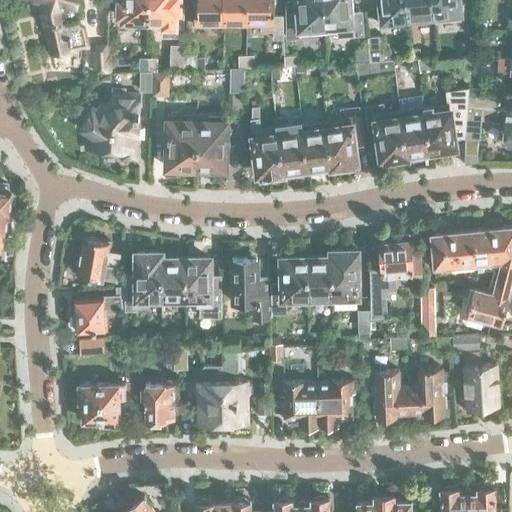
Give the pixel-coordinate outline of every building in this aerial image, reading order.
[(32,0),(39,2),(51,53),(72,48),(71,46),(86,43),(82,26),(77,23),(76,18),(77,18),(78,17),(78,16),(79,16),(79,15),(80,14),(80,13),(80,12),(80,11),(80,10),(80,9),(80,8),(79,7),(78,6),(78,5),(77,5),(77,4),(77,0),(32,0)] [(147,22),(147,18),(148,0),(118,0),(118,11),(122,11),(122,16),(136,17),(136,21),(147,22)] [(148,0),(147,18),(162,19),(162,23),(173,24),(175,8),(178,8),(178,0),(148,0)] [(198,0),(198,1),(195,1),(195,18),(208,18),(208,22),(223,22),(223,0),(198,0)] [(223,0),(223,22),(237,22),(247,22),(246,0),(223,0)] [(246,0),(247,22),(261,22),(261,31),(273,31),(273,38),(284,38),(283,14),(275,14),(274,0),(246,0)] [(289,34),(326,31),(323,0),(294,0),(287,0),(287,36),(289,36),(289,34)] [(323,0),(326,31),(337,30),(338,33),(340,33),(340,36),(364,35),(362,10),(354,10),(352,0),(323,0)] [(394,19),(408,17),(406,0),(377,0),(378,9),(381,9),(383,25),(395,24),(394,19)] [(434,14),(432,0),(406,0),(408,17),(434,14)] [(432,0),(434,14),(461,12),(459,0),(432,0)] [(368,36),(368,49),(369,49),(370,61),(379,61),(393,60),(392,59),(394,59),(388,42),(383,43),(382,35),(368,36)] [(184,68),(185,51),(185,44),(171,43),(170,69),(184,69),(184,68)] [(108,44),(94,45),(95,71),(110,70),(108,44)] [(369,49),(368,49),(355,49),(355,61),(370,61),(369,49)] [(197,51),(185,51),(184,68),(197,69),(205,69),(204,56),(197,57),(197,51)] [(239,67),(245,67),(247,67),(246,54),(238,54),(239,67)] [(246,54),(247,67),(255,66),(254,54),(246,54)] [(299,54),(284,55),(284,64),(299,64),(299,54)] [(140,71),(148,71),(148,57),(139,57),(139,71),(140,71)] [(152,71),(157,71),(157,57),(148,57),(148,71),(152,71)] [(426,58),(418,59),(419,71),(428,70),(426,58)] [(379,61),(381,71),(394,69),(393,60),(379,61)] [(370,61),(355,61),(358,74),(381,71),(379,61),(370,61)] [(332,62),(319,64),(320,74),(333,72),(332,62)] [(306,64),(296,65),(297,77),(307,77),(306,64)] [(280,65),(271,65),(272,78),(281,78),(280,65)] [(244,92),(245,67),(230,67),(230,91),(244,92)] [(140,91),(151,91),(152,71),(148,71),(140,71),(140,91)] [(169,71),(157,71),(152,71),(151,91),(151,96),(169,96),(169,71)] [(468,88),(468,94),(476,95),(477,87),(468,86),(468,88)] [(123,158),(138,158),(139,92),(124,92),(124,87),(111,87),(111,95),(102,112),(91,106),(80,127),(101,138),(101,148),(123,148),(123,158)] [(467,104),(468,94),(468,88),(447,91),(448,102),(424,105),(430,149),(455,145),(453,135),(465,133),(467,104)] [(467,104),(498,107),(498,97),(476,95),(468,94),(467,104)] [(406,152),(399,108),(385,110),(384,102),(366,105),(368,124),(376,123),(380,155),(385,155),(385,157),(406,154),(406,152)] [(326,119),(332,162),(337,162),(337,164),(352,162),(352,160),(357,159),(354,139),(362,138),(358,104),(340,107),(341,117),(326,119)] [(467,104),(465,133),(464,136),(479,137),(480,119),(496,121),(496,120),(500,120),(500,122),(504,123),(503,139),(505,139),(505,143),(511,143),(511,111),(506,111),(506,108),(498,107),(467,104)] [(284,171),(283,169),(277,125),(261,127),(259,117),(260,105),(252,106),(252,118),(250,118),(252,129),(258,172),(262,172),(263,174),(284,171)] [(424,105),(399,108),(406,152),(430,149),(424,105)] [(168,111),(167,166),(197,167),(198,111),(168,111)] [(198,111),(197,167),(226,167),(227,112),(198,111)] [(307,166),(308,166),(309,165),(313,167),(319,167),(322,164),(332,162),(326,119),(301,122),(307,166)] [(283,169),(293,168),(297,169),(303,169),(307,166),(301,122),(277,125),(283,169)] [(8,182),(0,181),(0,255),(1,255),(3,228),(10,229),(12,211),(10,207),(10,206),(15,203),(16,192),(11,189),(8,182)] [(486,226),(474,228),(477,261),(478,271),(496,269),(495,259),(501,259),(511,257),(511,223),(502,225),(501,217),(485,218),(486,226)] [(474,228),(431,232),(434,265),(477,261),(474,228)] [(107,251),(109,240),(84,235),(77,273),(103,277),(103,276),(115,278),(120,253),(107,251)] [(370,268),(370,308),(371,317),(388,316),(386,289),(396,288),(395,274),(412,272),(413,282),(425,281),(422,251),(412,252),(410,237),(381,240),(383,267),(370,268)] [(332,255),(333,299),(359,299),(357,248),(331,249),(332,255)] [(137,275),(125,275),(125,285),(125,309),(137,308),(137,302),(162,301),(161,256),(161,251),(137,251),(137,263),(136,263),(137,275)] [(307,256),(309,300),(333,299),(332,255),(307,256)] [(185,256),(161,256),(162,301),(185,301),(185,256)] [(210,256),(185,256),(185,301),(200,301),(200,316),(222,316),(222,289),(221,281),(221,273),(210,273),(210,267),(210,256)] [(253,320),(270,320),(270,276),(258,276),(257,256),(233,257),(234,301),(253,300),(253,320)] [(309,300),(307,256),(282,256),(283,281),(271,281),(272,313),(285,313),(292,305),(292,300),(309,300)] [(474,286),(468,312),(503,321),(511,284),(511,257),(501,259),(492,291),(474,286)] [(117,273),(116,280),(123,282),(124,274),(117,273)] [(76,311),(73,315),(73,324),(77,328),(105,327),(104,310),(120,309),(125,309),(125,285),(116,285),(116,294),(75,297),(76,311)] [(420,286),(421,319),(435,318),(434,286),(420,286)] [(371,317),(370,308),(358,309),(358,331),(360,331),(370,330),(371,330),(371,317)] [(435,335),(435,318),(421,319),(421,335),(435,335)] [(319,331),(309,331),(309,340),(319,340),(319,331)] [(266,333),(252,334),(252,343),(266,343),(266,333)] [(478,333),(452,334),(453,349),(479,347),(478,333)] [(78,337),(79,351),(101,350),(100,336),(78,337)] [(186,336),(174,336),(175,368),(187,367),(186,336)] [(282,360),(282,343),(270,343),(270,361),(282,360)] [(239,347),(223,347),(223,362),(223,422),(233,422),(233,420),(248,420),(248,393),(252,389),(251,383),(248,380),(248,377),(239,377),(239,369),(242,369),(242,356),(239,356),(239,347)] [(499,403),(497,362),(480,363),(480,350),(464,351),(465,365),(467,405),(499,403)] [(198,380),(195,383),(195,390),(199,394),(199,421),(214,420),(214,423),(223,422),(223,362),(208,362),(202,368),(202,378),(198,378),(198,380)] [(410,385),(411,414),(445,412),(445,408),(447,405),(446,396),(444,394),(443,366),(419,367),(420,384),(410,385)] [(377,416),(411,414),(410,385),(400,385),(400,368),(375,370),(377,416)] [(162,418),(167,418),(167,417),(175,417),(174,378),(162,379),(162,381),(146,382),(146,386),(142,386),(142,397),(146,397),(147,418),(151,418),(155,421),(159,421),(162,418)] [(332,380),(318,380),(318,423),(338,423),(338,417),(353,417),(353,392),(356,392),(355,378),(332,378),(332,380)] [(318,423),(318,380),(305,380),(305,379),(281,379),(281,393),(284,393),(285,418),(299,418),(299,424),(318,423)] [(126,399),(126,395),(126,380),(79,381),(76,386),(76,397),(79,400),(83,400),(83,418),(101,418),(101,421),(104,421),(106,425),(115,425),(116,421),(120,421),(120,399),(126,399)] [(269,382),(258,383),(259,411),(270,410),(269,382)] [(175,403),(175,413),(185,413),(185,403),(175,403)] [(480,486),(468,487),(468,511),(501,511),(501,508),(496,508),(496,486),(493,486),(490,484),(483,484),(480,486)] [(468,511),(468,487),(456,487),(453,485),(446,485),(443,487),(441,487),(441,511),(468,511)] [(122,511),(157,511),(145,494),(130,504),(131,505),(122,511)] [(314,497),(302,498),(302,511),(329,511),(329,497),(327,497),(324,494),(317,495),(314,497)] [(357,511),(385,511),(385,496),(384,494),(374,494),(374,498),(357,499),(357,511)] [(395,495),(385,496),(385,511),(412,511),(412,497),(395,497),(395,495)] [(235,499),(223,500),(223,511),(251,511),(251,499),(249,499),(245,496),(238,496),(235,499)] [(275,511),(266,511),(302,511),(302,498),(290,498),(287,496),(280,496),(277,499),(274,499),(275,511)] [(196,508),(183,509),(183,511),(223,511),(223,500),(212,500),(208,497),(201,497),(198,501),(196,501),(196,508)]
